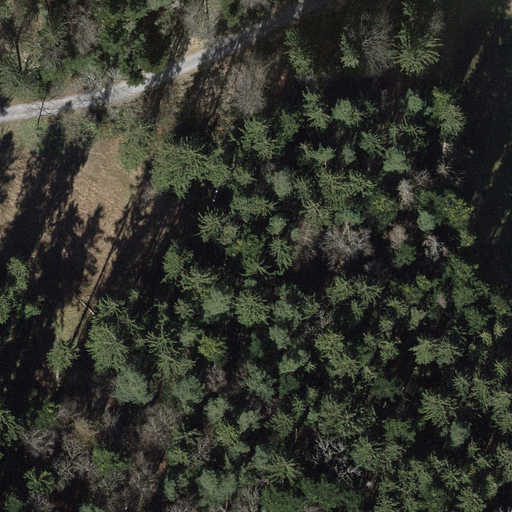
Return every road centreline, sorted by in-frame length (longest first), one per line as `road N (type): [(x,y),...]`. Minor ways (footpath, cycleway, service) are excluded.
road 1 (track): [(340,0),(187,68),(0,116)]
road 2 (track): [(180,511),(0,277)]
